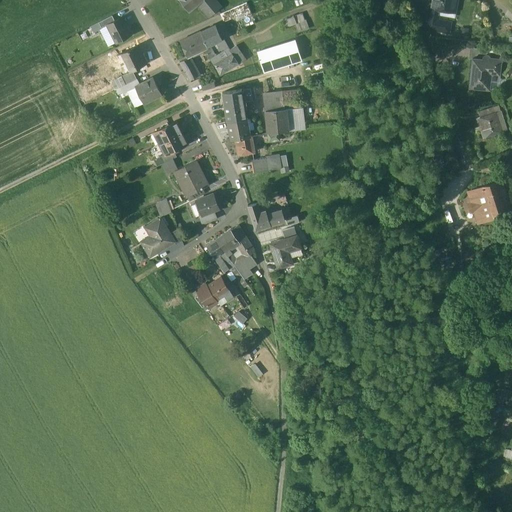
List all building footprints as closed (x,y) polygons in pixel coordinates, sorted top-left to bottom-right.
[(194,0),(179,0),(189,11),(198,4),(194,0)] [(214,0),(202,0),(198,4),(209,17),(221,8),(214,0)] [(433,0),(433,7),(440,9),(452,11),(454,0),(433,0)] [(246,3),(220,14),(223,22),(234,18),(242,14),(249,11),(246,3)] [(440,9),(433,7),(430,6),(427,20),(431,20),(430,29),(448,33),(450,23),(438,20),(440,9)] [(302,14),(297,16),(294,17),(297,24),(305,21),(302,14)] [(112,16),(98,22),(101,28),(107,26),(106,25),(114,21),(112,16)] [(294,17),(284,21),(287,27),(295,24),(297,24),(294,17)] [(114,21),(106,25),(107,26),(115,43),(131,35),(128,27),(126,28),(121,18),(114,21)] [(297,24),(295,24),(299,33),(309,30),(305,21),(297,24)] [(98,22),(91,27),(94,32),(100,29),(101,28),(98,22)] [(101,28),(100,29),(108,47),(115,43),(107,26),(101,28)] [(222,40),(215,26),(200,32),(207,47),(209,46),(222,40)] [(200,32),(180,41),(186,56),(201,50),(203,49),(207,47),(200,32)] [(222,40),(209,46),(215,56),(219,53),(222,51),(219,46),(225,42),(224,42),(223,42),(222,40)] [(295,41),(257,53),(263,72),(301,60),(295,41)] [(225,42),(219,46),(222,51),(228,47),(225,42)] [(215,56),(209,46),(207,47),(203,49),(210,59),(215,56)] [(245,60),(236,46),(229,50),(231,54),(232,53),(239,64),(245,60)] [(136,47),(122,53),(131,72),(132,71),(146,65),(142,56),(141,56),(136,47)] [(487,49),(470,47),(469,58),(473,59),(482,59),(483,57),(483,56),(485,55),(486,55),(487,49)] [(201,50),(186,56),(188,58),(188,59),(202,53),(201,50)] [(215,56),(210,59),(213,64),(222,58),(219,53),(215,56)] [(231,54),(214,65),(220,76),(239,64),(232,53),(231,54)] [(483,57),(482,59),(473,59),(470,86),(483,88),(483,89),(489,89),(491,74),(500,75),(501,58),(489,57),(489,56),(487,55),(486,55),(485,55),(483,56),(483,57)] [(188,59),(188,58),(180,63),(189,80),(197,76),(188,59)] [(131,72),(121,77),(125,85),(136,80),(132,71),(131,72)] [(139,85),(134,88),(135,89),(143,104),(161,95),(153,79),(139,85)] [(125,85),(120,87),(124,94),(127,93),(135,89),(134,88),(139,85),(136,80),(125,85)] [(213,81),(201,85),(203,91),(215,88),(213,81)] [(143,104),(135,89),(127,93),(135,108),(143,104)] [(253,89),(241,90),(243,102),(255,100),(253,89)] [(241,90),(223,93),(226,114),(244,111),(243,102),(241,90)] [(300,90),(282,92),(284,109),(286,109),(302,108),(300,90)] [(282,92),(264,94),(265,111),(284,109),(282,92)] [(493,106),(478,111),(480,116),(495,112),(493,106)] [(302,108),(286,109),(288,131),(305,129),(302,108)] [(284,109),(265,111),(268,134),(277,133),(278,133),(288,131),(286,109),(284,109)] [(506,129),(500,110),(495,112),(501,130),(506,129)] [(244,111),(226,114),(228,122),(246,119),(244,111)] [(480,116),(477,118),(483,136),(501,130),(495,112),(480,116)] [(246,119),(228,122),(231,140),(234,140),(249,137),(246,119)] [(176,122),(153,133),(159,145),(182,133),(176,122)] [(182,133),(159,145),(164,155),(173,151),(187,144),(182,133)] [(278,135),(278,133),(277,133),(268,134),(267,134),(268,137),(269,142),(275,141),(279,141),(278,135)] [(249,137),(234,140),(237,156),(252,153),(249,137)] [(173,151),(164,155),(161,157),(164,163),(176,157),(173,151)] [(278,156),(266,158),(268,171),(281,169),(279,159),(278,156)] [(441,156),(434,157),(436,165),(443,163),(441,156)] [(266,158),(251,161),(254,174),(268,171),(266,158)] [(279,159),(281,169),(288,168),(286,158),(279,159)] [(195,161),(173,171),(178,180),(183,178),(190,193),(191,194),(202,189),(208,186),(195,161)] [(497,182),(467,191),(471,202),(468,203),(470,211),(474,210),(477,222),(507,213),(497,182)] [(202,189),(191,194),(190,193),(186,196),(189,202),(205,194),(202,189)] [(213,194),(195,201),(201,215),(198,216),(202,225),(216,219),(213,211),(219,209),(213,194)] [(160,216),(170,212),(164,199),(154,204),(160,216)] [(259,214),(256,204),(248,206),(255,229),(270,225),(267,215),(266,211),(259,214)] [(282,210),(267,215),(270,225),(283,221),(282,210)] [(286,220),(288,226),(299,222),(297,216),(286,220)] [(169,234),(160,219),(145,228),(150,236),(141,242),(150,257),(173,243),(174,242),(169,234)] [(238,226),(232,230),(239,241),(245,237),(238,226)] [(294,226),(282,230),(284,239),(296,235),(294,226)] [(177,229),(169,234),(174,242),(173,243),(175,245),(182,241),(177,229)] [(231,229),(216,239),(225,251),(229,248),(239,241),(232,230),(231,229)] [(284,239),(269,244),(277,268),(292,263),(288,249),(300,245),(296,235),(284,239)] [(216,239),(206,246),(214,258),(219,254),(225,251),(216,239)] [(247,240),(243,243),(246,248),(249,254),(254,251),(247,240)] [(243,243),(237,247),(240,252),(246,248),(243,243)] [(235,257),(229,248),(225,251),(227,254),(229,258),(231,260),(235,257)] [(246,248),(240,252),(244,258),(247,255),(249,254),(246,248)] [(219,254),(214,258),(218,263),(223,260),(219,254)] [(257,265),(249,254),(247,255),(251,260),(246,263),(243,259),(241,260),(244,265),(237,269),(242,276),(244,280),(252,274),(249,269),(257,265)] [(238,262),(237,263),(236,261),(233,263),(234,265),(237,269),(244,265),(241,260),(238,262)] [(229,268),(224,261),(219,265),(224,272),(229,268)] [(237,269),(234,265),(232,267),(231,267),(233,270),(232,271),(238,279),(242,276),(237,269)] [(221,277),(207,286),(217,300),(224,296),(228,301),(234,297),(221,277)] [(207,286),(206,284),(196,290),(197,291),(210,308),(218,302),(217,300),(207,286)] [(205,311),(210,308),(197,291),(192,295),(205,311)] [(247,319),(239,312),(234,317),(242,324),(247,319)] [(495,398),(505,399),(507,388),(496,387),(495,398)]
